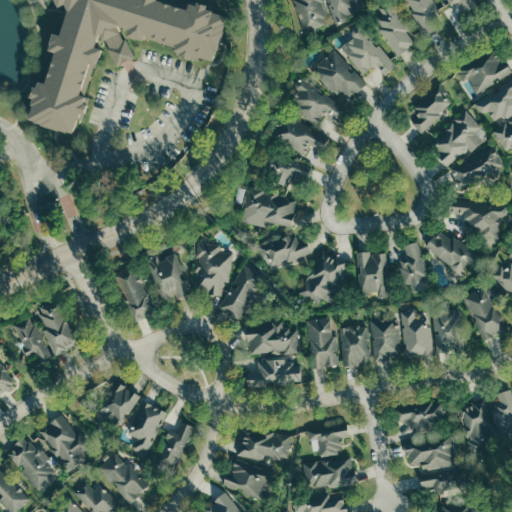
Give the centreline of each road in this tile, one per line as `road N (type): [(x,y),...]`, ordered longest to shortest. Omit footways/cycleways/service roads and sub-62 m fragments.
road 1 (residential): [(70,255),(122,351),(138,352),(156,374),(223,404),(283,406),(476,371),(511,354)]
road 2 (tertiary): [(252,0),(257,32),(244,104),(206,175),(178,207),(0,282)]
road 3 (residential): [(426,184),(375,112),(325,210),(333,229),(345,231),(414,218),(426,203),(426,184)]
road 4 (residential): [(375,112),(417,73),(511,18)]
road 5 (residential): [(138,352),(179,327),(209,331),(220,353),(223,404)]
road 6 (residential): [(122,351),(0,422)]
road 7 (residential): [(366,389),(387,511)]
road 8 (residential): [(223,404),(188,484),(166,511)]
